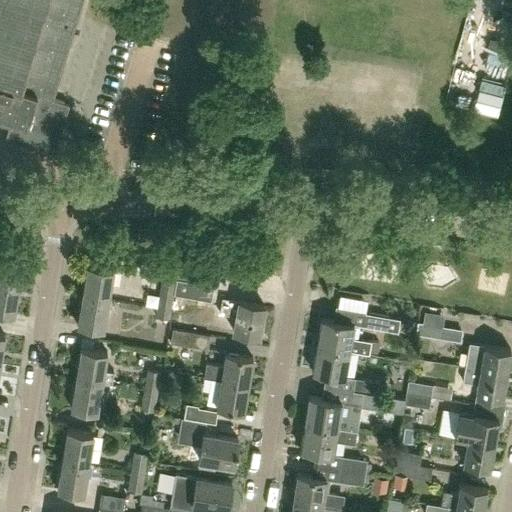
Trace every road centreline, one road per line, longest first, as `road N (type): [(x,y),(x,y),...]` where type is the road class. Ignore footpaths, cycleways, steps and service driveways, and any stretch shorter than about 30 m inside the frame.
road 1 (residential): [(11,511),(61,198)]
road 2 (residential): [(260,511),(304,280),(306,199)]
road 3 (unclassified): [(306,199),(61,198)]
road 4 (unclassified): [(511,219),(306,199)]
